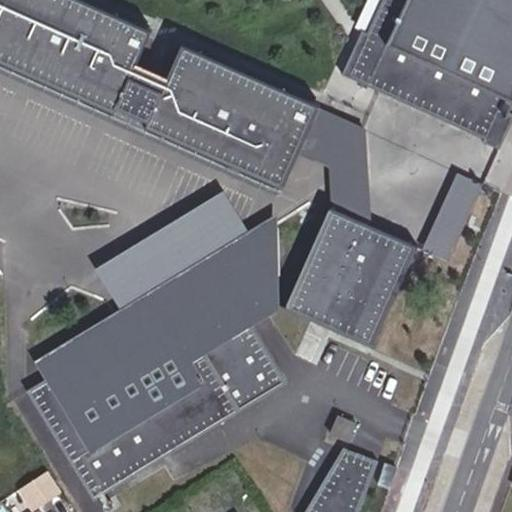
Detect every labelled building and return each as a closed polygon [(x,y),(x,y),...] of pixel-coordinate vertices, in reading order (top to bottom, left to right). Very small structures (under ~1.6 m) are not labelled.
[(151,32),(74,0),(0,0),(0,65),(283,186),(297,155),(326,165),(327,212),(282,309),(370,346),(413,248),(376,232),(365,126),(185,47),(170,79),(136,64),(151,32)] [(481,135),(511,72),(511,0),(379,0),(345,75),(481,135)] [(482,183),(456,172),(423,252),(449,263),(482,183)] [(252,324),(274,307),(278,211),(194,262),(32,360),(99,496),(286,382),(252,324)] [(331,432),(348,438),(355,422),(338,415),(331,432)] [(357,511),(377,460),(344,447),(306,511),(357,511)]
